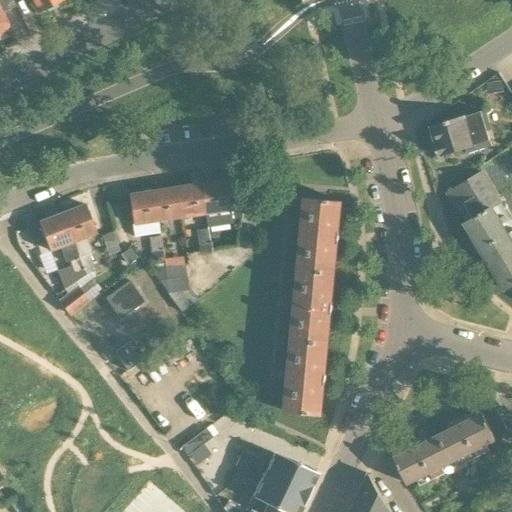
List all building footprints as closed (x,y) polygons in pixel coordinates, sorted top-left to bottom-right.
[(0,0),(0,32),(9,28),(1,14),(15,6),(11,0),(0,0)] [(63,0),(30,0),(37,13),(63,0)] [(502,83),(487,83),(487,93),(503,93),(502,83)] [(483,113),(431,129),(436,146),(435,147),(438,158),(465,149),(467,155),(491,148),(486,130),(489,130),(483,113)] [(474,198),(459,207),(469,224),(466,226),(505,291),(511,286),(511,240),(511,239),(511,238),(511,223),(482,174),(465,184),(474,198)] [(200,184),(205,215),(229,211),(230,220),(233,234),(239,235),(242,211),(238,190),(227,192),(225,181),(200,184)] [(176,188),(181,219),(205,215),(200,184),(176,188)] [(176,188),(152,192),(157,223),(181,219),(176,188)] [(152,192),(128,196),(129,203),(133,227),(157,223),(152,192)] [(300,270),(334,274),(336,258),(331,258),(333,245),(339,245),(340,233),(334,232),(335,219),(339,220),(341,203),(307,199),(300,270)] [(61,215),(72,243),(84,276),(94,269),(89,256),(92,254),(85,238),(96,234),(85,206),(61,215)] [(72,243),(61,215),(27,228),(34,247),(45,242),(49,252),(59,248),(65,264),(69,263),(70,267),(57,272),(64,291),(84,276),(72,243)] [(210,250),(207,230),(197,231),(200,252),(210,250)] [(114,234),(102,238),(109,259),(120,251),(114,234)] [(151,255),(153,254),(161,253),(159,238),(149,239),(151,255)] [(129,248),(120,254),(127,265),(136,259),(129,248)] [(163,264),(161,253),(153,254),(154,265),(163,264)] [(185,266),(165,269),(153,272),(160,282),(187,278),(185,266)] [(300,270),(293,342),(328,345),(329,330),(325,329),(326,315),(332,316),(333,304),(327,303),(328,290),(333,290),(334,274),(300,270)] [(173,301),(188,290),(187,278),(160,282),(173,301)] [(128,280),(105,299),(121,320),(144,301),(128,280)] [(77,289),(59,302),(69,315),(71,313),(87,302),(77,289)] [(188,290),(173,301),(181,312),(198,299),(191,290),(188,290)] [(114,353),(126,371),(144,358),(132,340),(114,353)] [(328,345),(293,342),(289,381),(287,405),(286,413),(321,416),(322,400),(318,400),(319,386),(325,386),(326,375),(320,374),(322,360),(326,360),(328,345)] [(438,437),(451,464),(461,459),(464,464),(489,452),(486,446),(509,435),(497,411),(484,418),(482,415),(438,437)] [(204,431),(181,447),(187,456),(210,440),(204,431)] [(451,464),(438,437),(394,459),(407,486),(416,481),(419,487),(444,475),(441,469),(451,464)] [(302,503),(315,475),(273,454),(268,465),(242,452),(235,466),(260,478),(258,482),(302,503)] [(356,511),(391,511),(368,475),(352,509),(356,511)] [(297,511),(302,503),(258,482),(245,509),(250,511),(297,511)] [(250,511),(245,509),(228,501),(223,508),(225,511),(250,511)]
